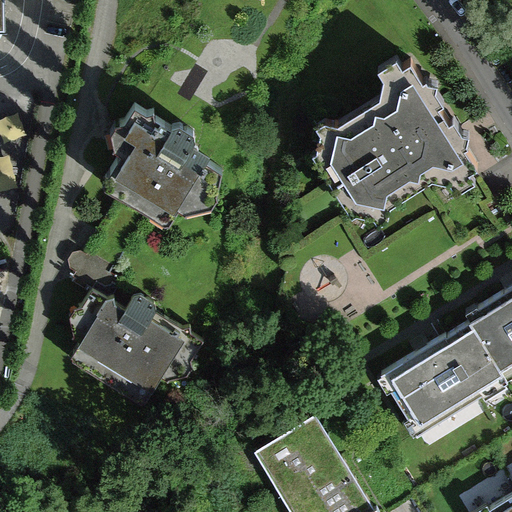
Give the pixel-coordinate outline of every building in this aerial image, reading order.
[(0,0),(0,27),(19,27),(18,0),(0,0)] [(327,123),(317,129),(317,154),(357,217),(378,219),(432,185),(457,188),(483,172),(470,150),(476,146),(461,123),(456,126),(445,108),(449,106),(434,82),(428,85),(415,64),(406,69),(400,61),(381,72),(386,80),(384,102),(343,128),(327,123)] [(171,127),(135,106),(126,121),(118,122),(110,134),(117,159),(100,189),(168,229),(172,222),(211,211),(219,198),(221,171),(196,156),(200,148),(193,144),(197,137),(173,123),(171,127)] [(511,285),(474,308),(463,316),(501,375),(511,368),(511,285)] [(79,344),(70,357),(145,405),(162,379),(172,386),(201,340),(131,295),(122,308),(93,289),(73,321),(79,344)] [(413,430),(501,375),(463,316),(375,370),(413,430)] [(385,511),(320,412),(261,450),(300,511),(385,511)] [(511,511),(511,495),(487,510),(485,506),(474,511),(511,511)]
